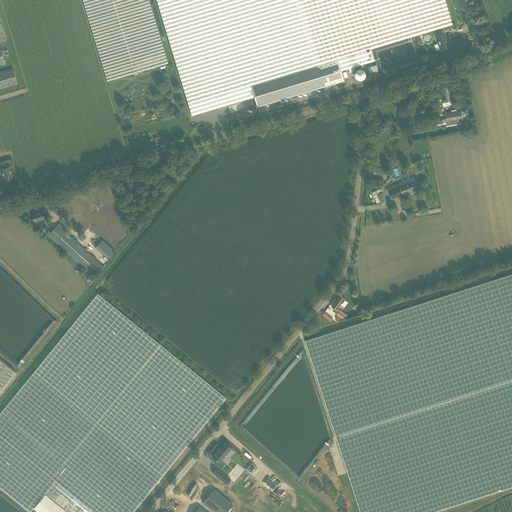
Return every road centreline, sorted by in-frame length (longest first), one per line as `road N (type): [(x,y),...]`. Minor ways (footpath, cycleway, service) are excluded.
road 1 (unclassified): [(152,511),(348,265),(362,149),(359,98)]
road 2 (unclassified): [(0,205),(359,98)]
road 3 (unclassified): [(359,98),(479,58),(461,0)]
